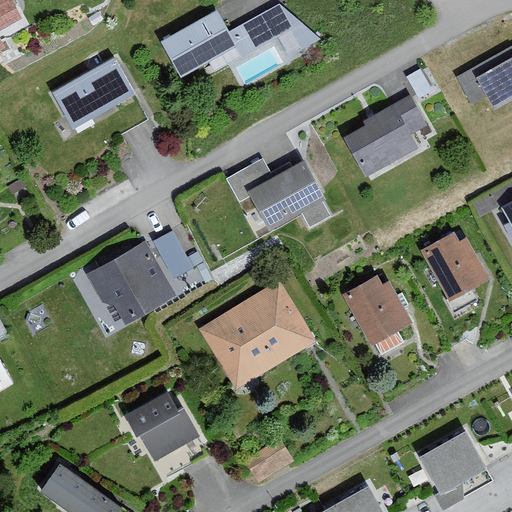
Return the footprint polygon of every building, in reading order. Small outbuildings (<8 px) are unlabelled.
[(289,58),(325,38),(281,2),(229,30),(217,8),(159,40),(178,74),(209,57),(217,71),(237,59),(240,63),(280,41),(289,58)] [(511,96),(511,51),(474,73),(470,66),(449,78),(465,105),(477,98),(485,112),(511,96)] [(122,97),(102,60),(43,93),(63,129),(122,97)] [(417,128),(402,99),(354,124),(357,129),(334,142),(354,179),(407,151),(399,137),(417,128)] [(266,180),(255,161),(218,182),(232,207),(240,203),(256,232),(292,213),(300,229),(321,218),(292,165),(266,180)] [(511,198),(492,210),(511,244),(511,198)] [(182,270),(163,234),(146,243),(165,279),(182,270)] [(450,243),(445,234),(410,252),(436,303),(480,281),(459,239),(450,243)] [(166,298),(136,242),(78,273),(95,306),(101,303),(114,326),(166,298)] [(373,284),(368,275),(331,294),(358,346),(366,342),(372,353),(395,342),(389,329),(400,323),(379,281),(373,284)] [(306,341),(273,283),(193,330),(226,387),(306,341)] [(164,411),(154,393),(113,416),(125,439),(130,437),(155,482),(201,457),(173,406),(164,411)] [(465,437),(422,461),(442,496),(485,471),(465,437)] [(288,462),(273,438),(236,459),(250,484),(288,462)] [(105,511),(108,508),(50,465),(30,490),(59,511),(105,511)] [(378,511),(369,493),(333,511),(378,511)]
